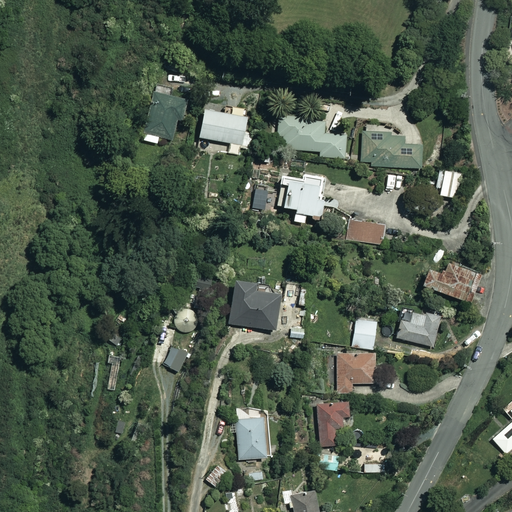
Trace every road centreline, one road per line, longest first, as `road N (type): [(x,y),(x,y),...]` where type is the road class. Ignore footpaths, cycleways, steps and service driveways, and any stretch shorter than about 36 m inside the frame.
road 1 (residential): [(511,266),(492,344),(407,511)]
road 2 (residential): [(268,86),(381,102),(405,95),(420,80),(452,0)]
road 3 (residential): [(489,0),(482,93),(498,168)]
